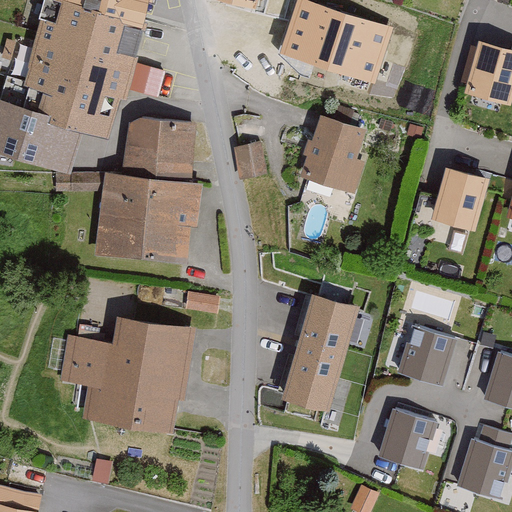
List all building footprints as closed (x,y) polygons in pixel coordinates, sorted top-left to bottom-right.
[(134,15),(83,0),(70,0),(64,19),(46,14),(18,108),(92,130),(121,138),(145,58),(123,51),(134,15)] [(164,0),(83,0),(134,15),(161,19),(164,0)] [(388,28),(296,0),(280,55),(371,83),(388,28)] [(511,40),(482,33),(468,89),(511,99),(511,40)] [(20,59),(26,43),(9,37),(3,53),(20,59)] [(92,130),(18,108),(0,102),(0,152),(78,175),(92,130)] [(375,128),(329,112),(308,174),(354,190),(375,128)] [(134,172),(110,169),(105,209),(120,210),(116,250),(200,259),(208,181),(193,180),(200,122),(140,116),(134,172)] [(236,140),(240,174),(268,171),(264,137),(236,140)] [(493,171),(449,160),(434,216),(478,227),(493,171)] [(361,298),(312,284),(279,397),(328,411),(361,298)] [(189,306),(221,307),(222,290),(190,289),(189,306)] [(202,323),(128,311),(123,340),(67,331),(60,374),(95,380),(90,412),(185,428),(202,323)] [(461,329),(411,317),(399,369),(448,380),(461,329)] [(511,346),(500,343),(484,399),(511,407),(511,346)] [(445,414),(397,399),(379,456),(427,471),(445,414)] [(511,467),(511,441),(472,430),(458,480),(504,494),(511,467)] [(38,511),(41,500),(0,493),(0,511),(38,511)]
